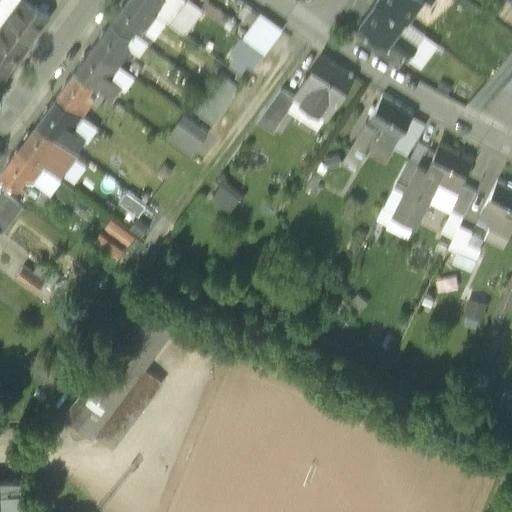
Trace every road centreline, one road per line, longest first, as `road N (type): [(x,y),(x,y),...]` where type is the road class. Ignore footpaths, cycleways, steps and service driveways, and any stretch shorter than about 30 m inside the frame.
road 1 (residential): [(511,145),(313,34)]
road 2 (residential): [(0,124),(95,0)]
